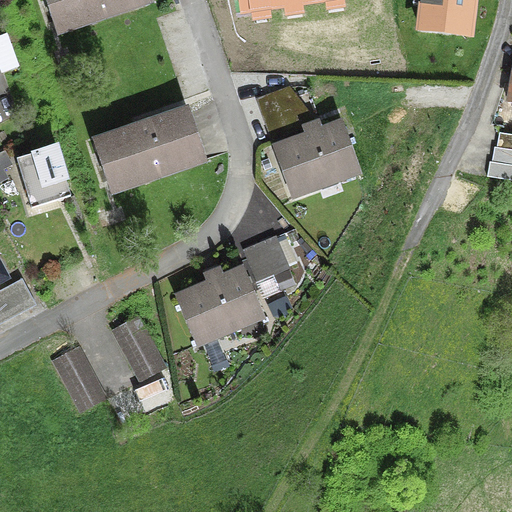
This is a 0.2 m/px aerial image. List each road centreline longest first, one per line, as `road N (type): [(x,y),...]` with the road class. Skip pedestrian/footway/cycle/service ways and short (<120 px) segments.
road 1 (residential): [(0,354),(203,246),(237,208),(247,153),(200,0)]
road 2 (track): [(269,511),(346,380),(424,195)]
road 3 (residential): [(424,195),(472,102),(504,0)]
